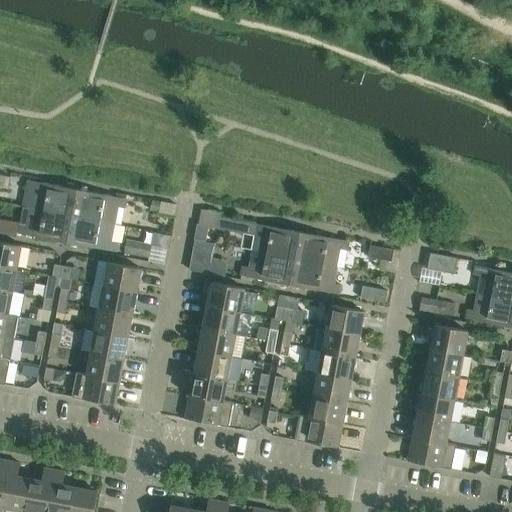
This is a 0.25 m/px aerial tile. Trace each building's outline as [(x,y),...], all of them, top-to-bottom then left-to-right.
[(0,175),(0,187),(9,189),(11,177),(0,175)] [(33,191),(30,208),(72,216),(77,190),(28,181),(26,190),(33,191)] [(77,190),(72,216),(114,224),(117,207),(124,209),(126,199),(77,190)] [(152,200),(150,210),(159,212),(161,202),(152,200)] [(23,207),(20,224),(18,234),(67,243),(72,216),(30,208),(23,207)] [(72,216),(67,243),(116,252),(118,243),(111,242),(114,224),(72,216)] [(256,236),(253,251),(295,259),(300,232),(220,217),(218,229),(256,236)] [(198,224),(194,240),(206,242),(209,226),(198,224)] [(349,242),(300,232),(295,259),(337,267),(344,268),(349,242)] [(124,254),(149,258),(151,245),(126,241),(124,254)] [(195,241),(194,248),(213,252),(215,245),(195,241)] [(0,242),(0,266),(17,270),(21,246),(0,242)] [(370,246),(368,258),(392,262),(394,250),(370,246)] [(295,259),(253,251),(250,268),(243,267),(241,276),(290,286),(295,259)] [(458,258),(430,253),(427,269),(455,274),(458,258)] [(295,259),(290,286),(339,295),(341,286),(333,284),(337,267),(295,259)] [(108,263),(104,287),(136,293),(141,269),(108,263)] [(52,277),(60,278),(63,266),(55,265),(52,277)] [(17,270),(0,266),(0,289),(12,292),(13,290),(20,292),(23,289),(26,276),(23,273),(16,272),(17,270)] [(63,266),(60,278),(68,280),(71,268),(63,266)] [(511,272),(476,266),(474,275),(481,277),(478,294),(511,300),(511,272)] [(212,283),(207,306),(240,312),(244,289),(212,283)] [(104,287),(94,285),(90,307),(100,309),(132,315),(136,293),(104,287)] [(387,290),(362,286),(360,298),(385,303),(387,290)] [(47,287),(45,298),(53,300),(55,288),(47,287)] [(0,289),(0,312),(8,315),(12,292),(0,289)] [(61,289),(59,301),(67,303),(70,291),(61,289)] [(511,300),(478,294),(475,311),(468,310),(466,319),(511,327),(511,300)] [(280,296),(278,307),(282,308),(286,309),(288,297),(280,296)] [(53,300),(45,298),(43,310),(51,311),(53,300)] [(422,298),(419,310),(453,317),(456,304),(422,298)] [(67,303),(59,301),(57,313),(65,314),(67,303)] [(331,305),(327,329),(359,335),(364,312),(331,305)] [(207,306),(203,329),(235,335),(240,312),(207,306)] [(275,319),(283,321),(286,309),(282,308),(278,307),(275,319)] [(100,309),(95,331),(128,338),(132,315),(100,309)] [(286,309),(283,321),(291,322),(294,310),(286,309)] [(8,315),(0,312),(0,336),(14,339),(18,317),(8,315)] [(435,325),(430,349),(463,355),(467,331),(435,325)] [(327,329),(317,327),(313,349),(322,351),(355,358),(359,335),(327,329)] [(203,329),(199,351),(231,357),(235,335),(203,329)] [(270,329),(268,341),(276,343),(278,331),(270,329)] [(39,331),(36,343),(45,345),(47,333),(39,331)] [(95,331),(91,354),(124,360),(128,338),(95,331)] [(284,332),(282,344),(290,345),(292,334),(284,332)] [(53,334),(50,346),(59,347),(61,336),(53,334)] [(14,339),(0,336),(0,358),(10,360),(14,339)] [(276,343),(268,341),(266,352),(274,354),(276,343)] [(45,345),(36,343),(34,355),(42,356),(45,345)] [(290,345),(282,344),(280,355),(288,357),(290,345)] [(59,347),(50,346),(48,357),(56,359),(59,347)] [(430,349),(426,371),(459,377),(463,355),(430,349)] [(500,362),(508,363),(510,352),(502,350),(500,362)] [(199,351),(194,373),(227,380),(231,357),(199,351)] [(322,351),(318,374),(351,380),(355,358),(322,351)] [(91,354),(87,375),(87,376),(119,382),(124,360),(91,354)] [(0,384),(5,385),(10,360),(0,358),(0,384)] [(24,365),(22,375),(38,378),(40,368),(24,365)] [(46,368),(44,380),(52,381),(54,370),(46,368)] [(54,370),(52,381),(59,383),(65,378),(66,372),(54,370)] [(426,371),(422,393),(454,400),(459,377),(426,371)] [(495,372),(492,384),(501,385),(503,374),(495,372)] [(87,376),(87,375),(77,373),(72,398),(115,406),(119,382),(87,376)] [(194,373),(190,396),(223,402),(223,401),(227,380),(194,373)] [(261,374),(259,386),(268,387),(270,376),(261,374)] [(318,374),(314,396),(346,402),(351,380),(318,374)] [(276,377),(273,388),(282,390),(284,378),(276,377)] [(501,385),(492,384),(490,395),(499,397),(501,385)] [(268,387),(259,386),(257,397),(265,399),(268,387)] [(282,390),(273,388),(271,400),(279,402),(282,390)] [(422,393),(417,416),(450,422),(454,400),(422,393)] [(223,402),(190,396),(186,419),(228,428),(233,403),(223,401),(223,402)] [(314,396),(310,417),(310,419),(342,425),(346,402),(314,396)] [(254,408),(252,419),(261,421),(263,410),(263,409),(254,408)] [(269,411),(267,423),(275,424),(277,412),(269,411)] [(310,419),(310,417),(300,415),(295,440),(338,448),(342,425),(310,419)] [(417,416),(413,438),(446,444),(446,443),(450,422),(417,416)] [(486,417),(484,428),(492,430),(494,418),(486,417)] [(500,420),(498,431),(506,433),(509,421),(500,420)] [(492,430),(484,428),(482,440),(490,442),(492,430)] [(506,433),(498,431),(496,443),(504,444),(506,433)] [(446,444),(413,438),(409,462),(451,470),(456,445),(446,443),(446,444)] [(478,450),(476,462),(486,464),(488,452),(478,450)] [(506,456),(494,454),(489,477),(501,479),(506,456)] [(0,467),(9,469),(10,462),(0,459),(0,467)] [(10,462),(9,469),(19,471),(20,464),(10,462)] [(43,475),(53,477),(55,470),(44,468),(43,475)] [(55,470),(53,477),(64,480),(65,472),(55,470)] [(7,475),(1,507),(23,511),(30,479),(7,475)] [(30,479),(23,511),(25,511),(46,511),(52,483),(30,479)] [(52,483),(46,511),(69,511),(74,488),(52,483)] [(74,488),(69,511),(94,511),(98,492),(74,488)] [(207,507),(218,509),(219,502),(208,500),(207,507)] [(219,502),(218,509),(228,511),(230,504),(219,502)]
